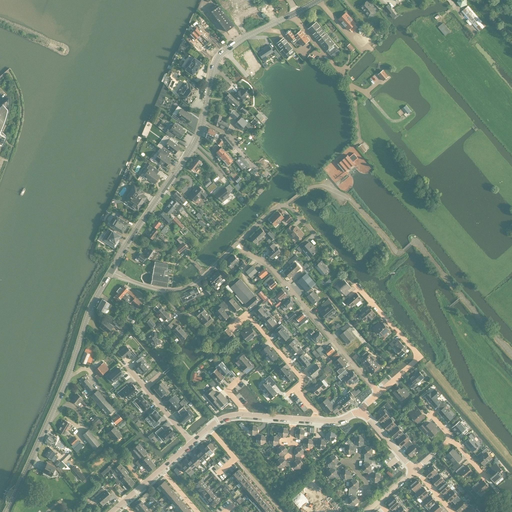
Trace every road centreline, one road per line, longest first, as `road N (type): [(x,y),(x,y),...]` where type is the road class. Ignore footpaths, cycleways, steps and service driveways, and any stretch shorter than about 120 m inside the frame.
road 1 (tertiary): [(112,271),(201,129),(219,54),(294,13)]
road 2 (tertiary): [(6,511),(112,271)]
road 3 (unclassified): [(378,393),(239,240)]
road 4 (residential): [(316,420),(297,390),(300,378),(248,316),(232,330)]
road 5 (residential): [(378,393),(416,357),(354,283)]
